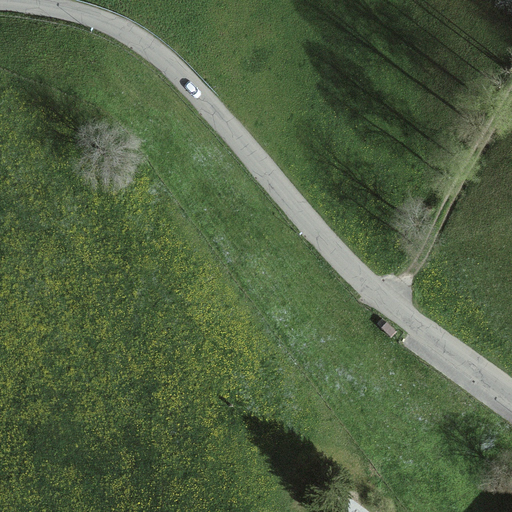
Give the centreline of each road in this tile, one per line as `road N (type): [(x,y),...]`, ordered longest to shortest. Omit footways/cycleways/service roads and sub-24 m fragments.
road 1 (residential): [(414,327),(313,231),(181,77),(107,24),(26,0)]
road 2 (unclassified): [(511,397),(414,327)]
